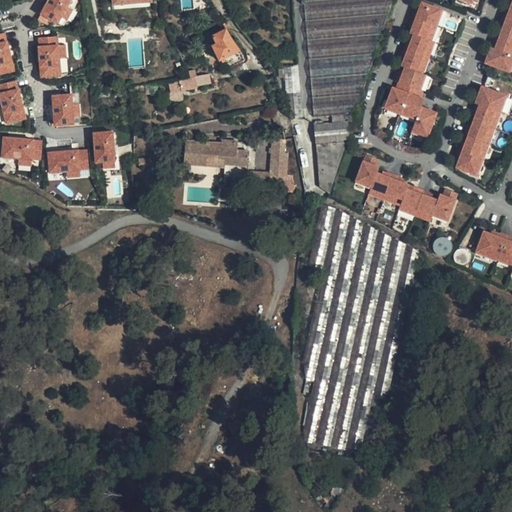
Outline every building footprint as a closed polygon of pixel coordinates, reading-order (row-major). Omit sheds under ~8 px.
[(70,0),(48,0),(41,13),(42,14),(53,20),(58,23),(61,17),(67,20),(73,9),(67,6),(70,0)] [(303,0),(309,58),(375,53),(393,0),(303,0)] [(511,19),(511,1),(510,6),(509,10),(505,9),(502,16),(511,19)] [(434,25),(440,9),(420,2),(418,7),(417,11),(414,9),(413,9),(410,16),(434,25)] [(53,20),(42,14),(38,20),(48,26),(49,25),(53,20)] [(428,41),(434,25),(410,16),(408,23),(409,24),(412,25),(410,29),(409,33),(412,34),(428,41)] [(511,37),(511,19),(502,16),(499,23),(500,23),(503,24),(502,28),(500,33),(511,37)] [(217,43),(213,45),(220,60),(239,50),(230,36),(226,28),(213,35),(217,43)] [(3,33),(0,33),(0,73),(14,70),(7,41),(5,42),(3,33)] [(511,55),(511,37),(500,33),(498,37),(497,41),(493,40),(490,47),(495,49),(511,55)] [(426,57),(432,42),(430,41),(428,41),(412,34),(410,39),(409,43),(405,42),(405,41),(402,48),(426,57)] [(40,76),(60,75),(59,59),(58,45),(58,36),(40,37),(40,46),(39,46),(40,76)] [(420,73),(426,57),(402,48),(399,55),(400,56),(403,57),(402,61),(400,66),(403,67),(420,73)] [(510,75),(511,68),(511,55),(495,49),(492,56),(488,54),(483,65),(510,75)] [(312,116),(342,114),(343,121),(352,120),(375,53),(309,58),(312,116)] [(298,66),(284,67),(284,72),(284,77),(286,92),(300,90),(298,66)] [(418,90),(423,75),(422,74),(420,73),(403,67),(402,72),(400,75),(397,74),(396,74),(394,81),(397,82),(409,87),(418,90)] [(209,74),(190,77),(190,78),(179,81),(179,82),(169,84),(171,92),(197,87),(196,85),(211,82),(209,74)] [(15,81),(0,84),(0,96),(2,107),(6,123),(25,118),(18,89),(17,89),(15,81)] [(400,113),(409,87),(397,82),(394,89),(396,90),(394,95),(389,93),(386,101),(391,103),(389,109),(400,113)] [(501,112),(508,93),(482,84),(477,96),(482,97),(479,104),(498,112),(500,112),(501,112)] [(419,107),(414,105),(417,97),(419,91),(418,90),(409,87),(400,113),(410,116),(412,111),(417,113),(419,107)] [(300,90),(286,92),(287,104),(291,118),(302,117),(300,90)] [(503,113),(510,94),(508,93),(501,112),(503,113)] [(72,94),(53,96),(55,125),(74,123),(73,117),(72,105),(72,94)] [(419,107),(422,99),(417,97),(414,105),(419,107)] [(389,109),(391,103),(386,101),(383,108),(399,114),(400,113),(389,109)] [(493,127),(498,112),(479,104),(478,104),(477,109),(475,113),(472,111),(471,111),(469,118),(493,127)] [(427,133),(435,112),(419,107),(417,113),(414,120),(411,131),(421,135),(422,131),(427,133)] [(414,120),(417,113),(412,111),(410,116),(400,113),(399,114),(414,120)] [(487,143),(493,127),(469,118),(466,125),(467,126),(470,127),(469,131),(467,135),(487,143)] [(325,196),(352,120),(343,121),(312,123),(317,188),(325,196)] [(113,132),(94,133),(96,163),(103,162),(115,161),(113,132)] [(481,158),(487,143),(467,135),(465,140),(464,144),(460,143),(460,142),(457,149),(481,158)] [(3,137),(2,156),(18,158),(32,159),(41,159),(42,142),(33,141),(33,139),(3,137)] [(285,139),(272,138),(270,173),(270,180),(285,181),(284,192),(295,193),(292,175),(286,175),(288,153),(284,152),(285,139)] [(208,143),(185,141),(184,164),(225,167),(225,164),(247,166),(248,166),(249,151),(237,150),(238,141),(221,140),(220,149),(212,149),(212,147),(212,146),(208,146),(208,143)] [(477,175),(483,159),(481,158),(457,149),(454,156),(455,157),(458,158),(457,162),(455,166),(477,175)] [(49,153),(50,172),(67,171),(80,169),(89,169),(88,151),(79,152),(79,150),(49,153)] [(369,188),(375,172),(369,170),(371,164),(374,157),(363,153),(353,181),(369,188)] [(115,161),(103,162),(103,169),(116,168),(115,161)] [(270,173),(248,171),(248,166),(247,166),(246,179),(270,180),(270,173)] [(80,169),(67,171),(68,178),(81,176),(80,169)] [(383,197),(392,174),(386,171),(384,175),(380,174),(375,172),(369,188),(369,189),(368,192),(383,197)] [(399,203),(405,188),(406,183),(401,182),(397,180),(398,176),(392,174),(383,197),(399,203)] [(413,213),(422,189),(414,186),(412,191),(405,188),(399,203),(398,205),(398,207),(413,213)] [(446,221),(457,193),(444,188),(441,195),(439,200),(436,199),(430,215),(446,221)] [(430,215),(436,199),(432,198),(427,196),(429,192),(422,189),(413,213),(429,219),(430,216),(430,215)] [(326,206),(322,204),(308,267),(322,270),(302,361),(303,380),(309,381),(385,395),(414,251),(326,206)] [(501,260),(511,235),(504,233),(502,237),(494,234),(487,232),(479,252),(501,260)] [(511,235),(501,260),(511,264),(511,235)] [(444,237),(440,237),(437,239),(434,242),(433,246),(434,250),(436,253),(439,256),(442,256),(446,256),(449,254),(451,251),(452,247),(452,243),(450,240),(448,238),(444,237)] [(466,248),(459,246),(459,249),(457,250),(454,253),(454,256),(454,258),(455,261),(458,263),(461,264),(464,264),(467,262),(469,259),(469,257),(469,254),(468,252),(465,250),(466,248)] [(501,260),(479,252),(479,254),(500,262),(501,260)] [(300,441),(356,454),(385,395),(309,381),(298,431),(300,441)] [(317,504),(327,510),(340,490),(320,482),(315,490),(317,504)]
